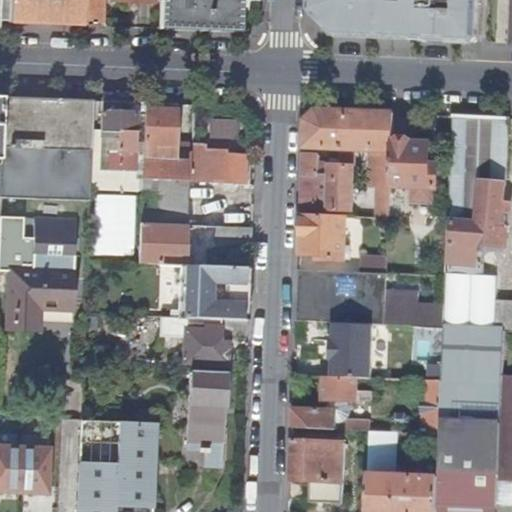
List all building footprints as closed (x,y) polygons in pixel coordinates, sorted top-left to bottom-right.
[(0,0),(0,23),(9,24),(9,0),(0,0)] [(83,0),(9,0),(9,24),(41,25),(82,27),(83,0)] [(89,0),(89,27),(105,28),(105,0),(89,0)] [(161,0),(161,30),(199,31),(239,33),(240,0),(161,0)] [(312,0),(312,12),(336,38),(382,40),(405,41),(460,43),(475,43),(479,40),(480,0),(312,0)] [(50,101),(4,99),(0,198),(89,200),(92,102),(50,101)] [(136,169),(137,116),(144,116),(145,110),(145,105),(120,104),(102,103),(100,137),(118,138),(117,147),(113,147),(112,168),(136,169)] [(144,116),(143,153),(175,154),(176,111),(168,111),(145,110),(144,116)] [(305,155),(302,216),(330,217),(329,212),(353,212),(355,151),(380,152),(379,181),(363,181),(363,193),(379,194),(378,219),(389,220),(390,189),(391,143),(392,115),(371,115),(342,113),(317,112),(306,123),(305,148),(337,150),(336,156),(341,156),(341,160),(332,160),(331,166),(321,166),(321,156),(305,155)] [(485,119),(453,118),(449,223),(453,223),(451,267),(478,269),(480,248),(507,250),(509,229),(511,229),(511,219),(511,211),(505,211),(507,187),(508,186),(508,120),(485,119)] [(391,143),(390,189),(413,190),(413,204),(433,204),(434,190),(437,190),(438,166),(430,165),(431,144),(391,143)] [(189,182),(244,185),(245,156),(226,156),(226,153),(190,151),(190,155),(188,182),(189,182)] [(190,155),(175,154),(143,153),(142,180),(188,182),(190,155)] [(186,226),(187,226),(189,182),(188,182),(142,180),(140,225),(186,226)] [(330,217),(302,216),(301,256),(327,257),(327,261),(345,262),(347,218),(330,217)] [(23,218),(0,217),(0,272),(10,272),(8,326),(41,327),(41,309),(74,310),(76,220),(34,219),(33,239),(23,238),(23,218)] [(184,266),(185,254),(186,226),(140,225),(138,265),(159,265),(180,266),(184,266)] [(251,243),(252,228),(215,227),(215,243),(251,243)] [(361,258),(361,274),(387,275),(388,259),(361,258)] [(248,321),(250,268),(184,266),(180,266),(178,311),(170,311),(170,319),(248,321)] [(361,274),(300,271),(298,323),(319,324),(336,325),(373,327),(414,329),(445,330),(446,308),(419,306),(420,296),(387,294),(387,275),(361,274)] [(511,303),(499,304),(498,333),(505,333),(511,333),(511,303)] [(247,336),(248,321),(170,319),(161,318),(160,337),(185,338),(184,364),(227,366),(227,348),(220,348),(221,334),(247,336)] [(373,327),(336,325),(335,342),(333,342),(332,362),(335,362),(334,378),(357,380),(372,380),(373,327)] [(499,483),(503,379),(505,333),(498,333),(445,330),(443,384),(441,436),(440,454),(439,479),(438,508),(498,510),(499,483)] [(188,426),(223,428),(226,374),(191,373),(188,426)] [(334,378),(325,378),(325,385),(325,393),(325,401),(338,401),(351,401),(373,403),(374,393),(357,392),(357,380),(334,378)] [(511,378),(503,379),(499,483),(511,483),(511,378)] [(441,436),(443,384),(425,383),(423,435),(441,436)] [(338,410),(351,410),(351,401),(338,401),(338,410)] [(338,431),(338,412),(295,410),(294,429),(338,431)] [(350,432),(350,422),(351,410),(338,410),(338,412),(338,431),(350,432)] [(78,511),(153,511),(156,425),(82,422),(78,511)] [(372,423),(350,422),(350,432),(370,433),(371,433),(372,423)] [(204,469),(221,470),(223,428),(188,426),(187,451),(204,452),(204,469)] [(423,435),(419,435),(419,453),(440,454),(441,436),(423,435)] [(294,444),(292,483),(312,484),(311,505),(339,506),(341,445),(294,444)] [(368,476),(367,511),(438,511),(438,508),(439,479),(368,476)]
